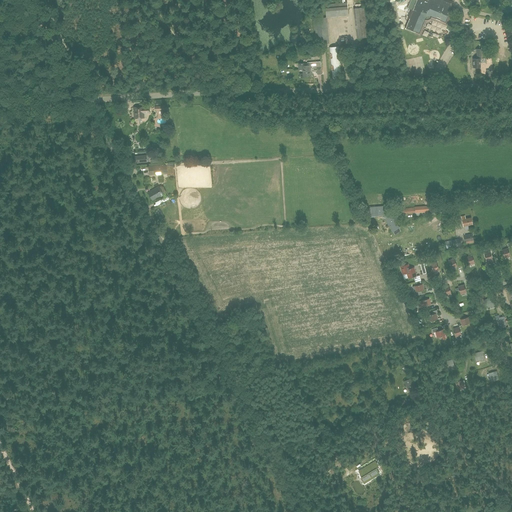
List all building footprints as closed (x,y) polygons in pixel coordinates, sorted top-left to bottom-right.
[(409,18),(405,28),(415,32),(414,34),(418,35),(420,36),(426,23),(427,23),(432,21),(433,20),(446,25),(453,9),(452,9),(450,8),(452,4),(452,2),(446,0),(416,0),(412,10),(409,18)] [(346,3),(326,5),(327,17),(347,15),(346,3)] [(316,25),(317,43),(328,42),(327,24),(324,24),(324,19),(318,19),(318,24),(316,25)] [(332,77),(343,75),(340,46),(329,47),(332,77)] [(474,67),(474,68),(477,68),(477,67),(480,67),(480,63),(480,55),(481,55),(481,49),(477,49),(477,56),(475,56),(475,59),(473,59),(473,67),(474,67)] [(304,63),(298,63),(298,66),(299,69),(303,69),(303,76),(310,76),(310,74),(312,74),(312,72),(316,71),(316,73),(317,73),(317,74),(321,73),(321,67),(320,61),(312,62),(307,63),(308,63),(305,64),(304,63)] [(143,107),(134,107),(134,118),(144,118),(143,113),(150,113),(149,107),(143,107)] [(169,137),(177,133),(173,127),(170,129),(170,130),(166,133),(169,137)] [(167,172),(166,165),(148,167),(149,174),(155,173),(155,172),(160,171),(161,173),(167,172)] [(152,200),(163,194),(159,186),(148,192),(152,200)] [(386,206),(370,207),(371,216),(386,215),(383,217),(393,232),(399,228),(393,218),(394,218),(391,212),(390,213),(389,211),(388,208),(386,208),(386,206)] [(465,218),(465,215),(461,216),(463,226),(472,224),(471,217),(465,218)] [(474,243),(474,240),(472,234),(463,235),(465,242),(466,242),(466,244),(474,243)] [(447,249),(461,246),(459,239),(445,242),(447,249)] [(490,252),(484,254),(487,264),(493,262),(490,252)] [(451,268),(456,266),(455,260),(457,260),(456,257),(454,258),(454,259),(449,261),(451,268)] [(416,275),(414,267),(409,268),(408,264),(400,266),(402,274),(406,273),(408,278),(416,275)] [(414,286),(413,287),(415,295),(421,294),(420,290),(423,290),(422,284),(421,284),(417,285),(414,286)] [(494,306),(492,298),(483,300),(486,308),(491,306),(491,307),(494,306)] [(428,299),(418,302),(419,307),(430,304),(428,299)] [(462,325),(470,323),(472,322),(470,316),(460,319),(462,325)] [(506,325),(504,316),(495,318),(497,326),(502,325),(503,326),(506,325)] [(437,337),(442,336),(443,339),(445,339),(444,335),(442,329),(438,331),(437,327),(432,329),(433,332),(435,332),(437,337)] [(481,361),(485,360),(482,351),(473,353),(476,362),(481,360),(481,361)] [(454,367),(452,360),(444,362),(446,368),(450,367),(451,368),(454,367)] [(498,380),(496,371),(488,374),(489,378),(487,379),(489,382),(498,380)] [(416,386),(412,378),(404,382),(408,390),(416,386)] [(457,389),(464,387),(463,381),(455,383),(457,389)] [(373,472),(372,471),(377,468),(378,467),(375,462),(361,471),(363,474),(364,475),(362,476),(363,478),(365,481),(369,480),(372,478),(375,476),(373,472)]
